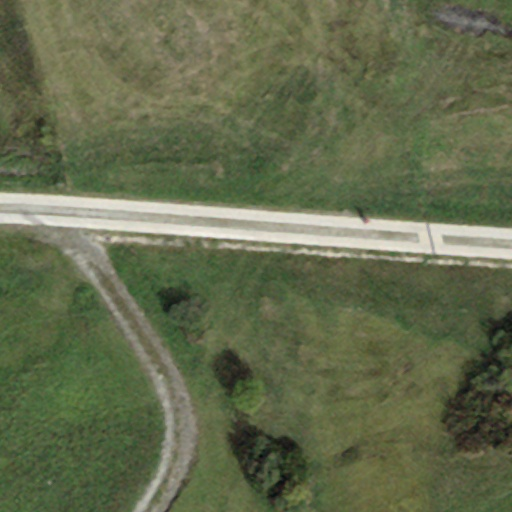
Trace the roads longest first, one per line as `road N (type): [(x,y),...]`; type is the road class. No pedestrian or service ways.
road 1 (unclassified): [(0,214),(511,244)]
road 2 (track): [(154,511),(178,439),(176,405),(145,338),(70,218)]
